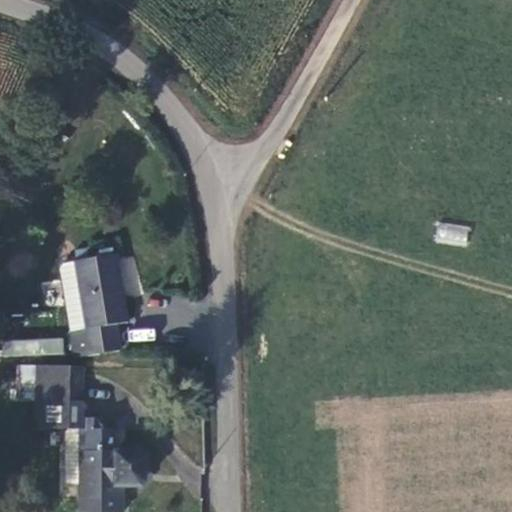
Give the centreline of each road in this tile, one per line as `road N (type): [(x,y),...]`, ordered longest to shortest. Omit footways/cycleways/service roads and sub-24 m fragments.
road 1 (unclassified): [(212,187),(225,312),(227,511)]
road 2 (unclassified): [(0,0),(60,21),(129,63),(178,116),(212,187)]
road 3 (unclassified): [(212,187),(277,128),(350,0)]
